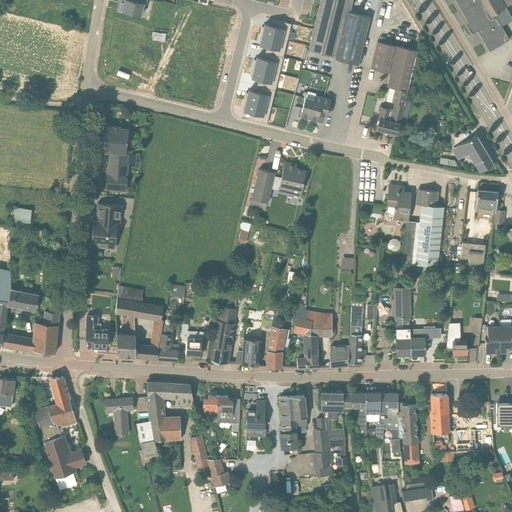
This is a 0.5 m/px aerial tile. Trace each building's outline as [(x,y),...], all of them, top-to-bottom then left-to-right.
[(123,7),(122,6),(120,15),(140,18),(143,7),(146,7),(148,0),(145,0),(131,0),(131,3),(124,1),(123,7)] [(370,15),(350,10),(352,0),(322,0),(310,51),(335,57),(335,60),(358,65),(370,15)] [(511,0),(455,0),(468,22),(466,23),(472,34),(478,30),(489,51),(509,39),(501,26),(511,19),(511,18),(505,7),(511,3),(511,0)] [(218,25),(231,27),(232,18),(219,16),(218,25)] [(270,38),(289,43),(292,33),(296,34),(298,27),(286,24),(284,30),(275,28),(274,31),(272,30),(270,38)] [(277,57),(290,60),(291,54),(287,53),(289,43),(270,38),(268,46),(270,47),(269,50),(279,52),(277,57)] [(376,129),(395,133),(397,134),(417,51),(377,41),(370,68),(391,74),(387,87),(396,89),(392,104),(396,105),(394,112),(389,111),(389,108),(382,107),(376,129)] [(290,60),(277,57),(276,63),(266,60),(266,64),(263,63),(261,71),(281,76),(284,65),(288,67),(290,60)] [(269,90),(281,93),(283,87),(279,86),(281,76),(261,71),(259,79),(262,80),(261,83),(271,85),(269,90)] [(281,93),(269,90),(268,96),(258,93),(257,97),(255,96),(253,104),(273,109),(275,98),(280,100),(281,93)] [(305,99),(300,116),(317,121),(318,115),(325,117),(330,100),(315,97),(314,101),(305,99)] [(261,123),(273,126),(275,120),(270,119),(273,109),(253,104),(251,112),(253,113),(253,116),(262,118),(261,123)] [(127,142),(128,129),(120,129),(120,127),(104,126),(103,140),(105,140),(104,152),(113,153),(112,159),(109,159),(108,176),(107,176),(106,189),(126,191),(127,178),(126,178),(128,161),(122,160),(123,154),(125,154),(126,142),(127,142)] [(476,135),(473,137),(459,146),(454,149),(459,159),(469,153),(472,158),(480,171),(493,164),(476,135)] [(438,150),(442,143),(437,140),(433,147),(438,150)] [(259,169),(252,199),(254,200),(252,206),(264,209),(266,202),(267,202),(271,188),(279,190),(278,191),(299,196),(305,171),(291,168),(292,164),(285,163),(281,178),(273,177),(274,173),(259,169)] [(407,220),(410,192),(398,191),(399,187),(389,186),(385,218),(387,220),(391,221),(393,219),(407,221),(407,220)] [(437,264),(444,207),(436,206),(437,191),(418,189),(417,195),(415,203),(420,204),(418,221),(407,220),(407,221),(402,263),(412,264),(423,264),(429,264),(437,264)] [(495,212),(497,192),(489,191),(485,190),(485,191),(477,190),(475,211),(495,212)] [(91,246),(109,248),(114,249),(116,227),(119,227),(121,205),(97,203),(97,206),(97,209),(96,220),(93,220),(91,246)] [(31,222),(32,207),(12,206),(12,221),(31,222)] [(505,219),(504,209),(496,210),(497,221),(505,219)] [(237,241),(245,243),(251,222),(241,220),(239,229),(241,230),(237,241)] [(483,257),(485,245),(462,242),(460,262),(465,262),(465,258),(469,258),(470,255),(483,257)] [(354,258),(349,258),(349,262),(342,262),(341,269),(354,270),(354,269),(354,258)] [(491,261),(490,272),(498,274),(500,263),(491,261)] [(120,279),(120,267),(112,267),(112,279),(120,279)] [(0,345),(2,335),(7,305),(10,288),(10,272),(0,270),(0,345)] [(169,293),(184,295),(185,286),(170,285),(169,293)] [(23,291),(10,288),(7,305),(35,310),(38,294),(31,293),(31,289),(23,288),(23,291)] [(409,329),(409,318),(409,306),(408,288),(395,288),(396,318),(403,318),(403,329),(396,329),(396,353),(396,355),(401,355),(404,355),(404,356),(408,356),(408,355),(410,355),(410,338),(409,338),(409,329)] [(221,306),(211,361),(227,363),(234,323),(233,323),(236,309),(235,309),(236,300),(228,298),(229,293),(225,292),(221,306)] [(143,357),(156,359),(165,318),(161,317),(163,306),(142,302),(118,298),(116,312),(128,315),(129,333),(118,332),(118,333),(118,339),(117,355),(117,356),(143,357)] [(306,305),(298,304),(294,332),(304,333),(309,335),(312,321),(305,320),(307,312),(304,311),(304,309),(305,309),(306,305)] [(377,305),(367,305),(366,319),(376,319),(377,305)] [(362,334),(361,334),(356,334),(357,326),(362,326),(363,308),(351,307),(349,363),(360,364),(360,356),(365,356),(365,355),(365,350),(361,350),(362,334)] [(275,318),(281,320),(284,311),(277,309),(275,318)] [(305,320),(312,321),(309,335),(316,336),(324,336),(331,337),(331,317),(331,313),(319,312),(305,309),(304,309),(304,311),(307,312),(305,320)] [(270,331),(274,311),(266,310),(265,313),(264,313),(260,329),(270,331)] [(32,350),(42,351),(54,353),(59,313),(45,311),(44,323),(35,322),(32,350)] [(92,347),(107,347),(108,330),(101,329),(101,324),(98,324),(98,316),(86,316),(86,341),(92,341),(92,347)] [(480,333),(481,323),(482,318),(473,317),(471,332),(480,333)] [(506,352),(506,347),(511,347),(511,338),(511,337),(511,319),(511,326),(499,326),(499,320),(500,352),(506,352)] [(485,353),(500,352),(499,320),(499,326),(487,327),(487,339),(485,339),(485,353)] [(186,340),(185,360),(191,361),(192,355),(200,356),(201,340),(203,340),(203,332),(188,331),(188,322),(182,322),(181,340),(186,340)] [(267,350),(266,366),(280,367),(281,350),(286,329),(272,326),(267,350)] [(452,354),(467,353),(466,341),(460,341),(460,329),(448,330),(447,341),(446,348),(452,348),(452,354)] [(162,333),(162,334),(157,358),(177,360),(178,351),(178,344),(170,343),(172,335),(171,335),(162,333)] [(317,367),(316,336),(309,335),(304,333),(304,356),(297,356),(297,368),(317,367)] [(24,349),(26,339),(2,335),(0,345),(24,349)] [(425,354),(424,352),(424,338),(417,338),(410,338),(410,355),(412,355),(412,356),(417,355),(417,354),(419,354),(425,354)] [(241,364),(258,365),(259,340),(243,339),(241,364)] [(330,348),(329,366),(348,365),(347,346),(330,348)] [(0,405),(10,407),(14,379),(0,377),(0,405)] [(62,427),(76,423),(74,414),(63,377),(48,377),(56,404),(47,405),(47,406),(34,410),(39,427),(44,441),(43,441),(55,478),(76,471),(75,467),(83,465),(78,451),(70,453),(62,427)] [(180,406),(181,406),(182,408),(184,410),(188,410),(190,408),(191,406),(193,406),(193,401),(190,384),(172,383),(147,382),(147,393),(150,420),(154,440),(166,439),(166,440),(181,439),(180,415),(165,415),(163,397),(177,398),(177,399),(180,399),(180,406)] [(323,410),(324,417),(326,427),(327,427),(333,468),(336,468),(339,464),(342,464),(345,460),(344,428),(332,429),(332,422),(334,422),(338,418),(338,411),(343,411),(343,407),(351,407),(350,392),(320,392),(320,410),(323,410)] [(350,392),(351,407),(351,416),(358,416),(359,434),(360,440),(366,440),(366,422),(366,412),(366,393),(350,392)] [(380,393),(366,393),(366,412),(366,422),(376,422),(376,418),(380,418),(380,412),(380,393)] [(390,429),(391,439),(398,439),(397,414),(398,402),(398,394),(387,393),(387,419),(385,418),(384,418),(383,429),(390,429)] [(428,410),(429,433),(448,432),(446,394),(428,394),(429,410),(428,410)] [(217,416),(218,396),(208,395),(208,399),(203,399),(202,413),(196,413),(197,421),(216,422),(217,416)] [(304,395),(292,396),(295,427),(296,427),(308,426),(304,395)] [(231,423),(232,423),(239,423),(239,411),(231,410),(232,400),(227,400),(227,396),(218,396),(217,416),(231,417),(231,423)] [(295,427),(292,396),(279,397),(283,432),(280,433),(281,449),(297,447),(296,427),(295,427)] [(105,399),(106,408),(106,412),(114,411),(115,435),(128,434),(127,411),(132,410),(131,398),(105,399)] [(511,399),(505,400),(505,402),(496,403),(497,425),(511,424),(511,399)] [(256,412),(247,411),(246,435),(265,436),(266,429),(263,429),(264,402),(257,401),(256,412)] [(416,442),(414,405),(402,405),(402,402),(398,402),(397,414),(398,439),(403,438),(405,465),(417,465),(416,442)] [(326,427),(324,417),(316,418),(317,429),(326,427)] [(383,436),(384,429),(383,429),(384,418),(380,418),(376,418),(376,422),(376,436),(383,436)] [(158,455),(154,440),(150,420),(136,423),(140,443),(144,458),(154,456),(158,455)] [(317,429),(313,429),(315,452),(312,452),(314,467),(330,465),(330,468),(333,468),(327,427),(326,427),(317,429)] [(459,452),(493,451),(493,436),(492,429),(454,431),(455,452),(459,452)] [(209,468),(207,459),(201,435),(190,438),(198,470),(209,468)] [(399,452),(399,442),(390,442),(391,453),(399,452)] [(451,461),(451,453),(442,453),(442,461),(451,461)] [(220,459),(207,459),(209,468),(214,487),(231,482),(228,471),(224,472),(220,459)] [(330,468),(330,465),(314,467),(313,467),(315,483),(332,480),(332,475),(330,468)] [(0,479),(13,480),(13,470),(0,470),(0,479)] [(493,480),(503,479),(502,472),(492,472),(493,480)] [(405,480),(406,489),(426,487),(424,477),(405,480)] [(373,488),(376,511),(387,511),(384,486),(373,488)] [(426,498),(425,487),(408,490),(409,501),(426,498)] [(452,511),(456,511),(464,511),(462,503),(459,495),(449,497),(452,511)]
